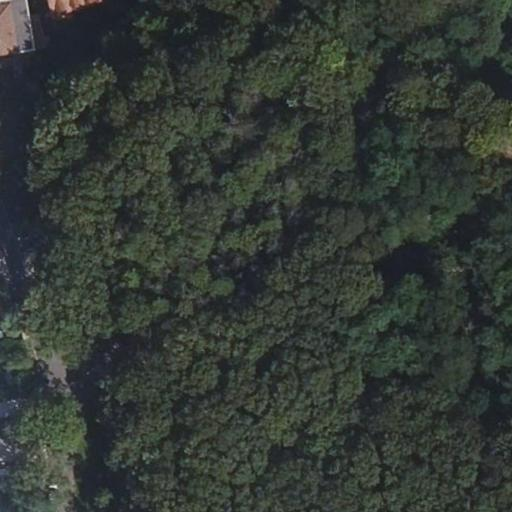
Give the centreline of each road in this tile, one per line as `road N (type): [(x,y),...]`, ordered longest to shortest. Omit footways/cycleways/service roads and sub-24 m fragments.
road 1 (track): [(104,366),(95,275),(106,180),(116,156),(150,126),(261,90),(340,91),(456,128),(511,164)]
road 2 (track): [(386,511),(152,376),(104,366)]
road 3 (track): [(104,366),(122,403),(149,511)]
road 4 (residential): [(0,230),(35,335),(66,363)]
road 5 (residential): [(66,363),(59,511)]
